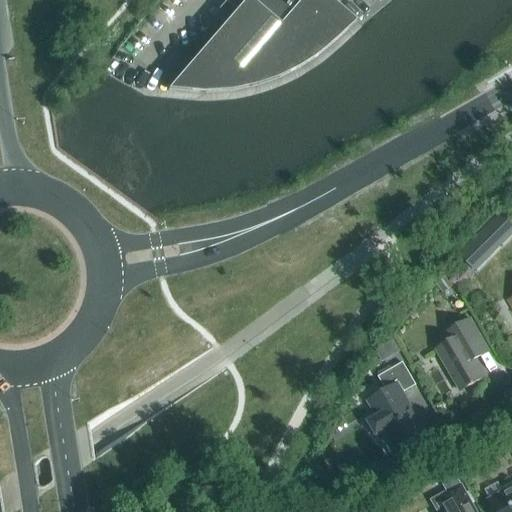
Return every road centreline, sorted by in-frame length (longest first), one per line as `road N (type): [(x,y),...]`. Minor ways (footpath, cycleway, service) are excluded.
road 1 (secondary): [(216,241),(265,225),(511,91)]
road 2 (primary): [(75,511),(57,400),(62,352)]
road 3 (primary): [(0,378),(13,408),(30,511)]
road 4 (secondary): [(102,281),(179,264),(216,241)]
road 5 (secondary): [(216,241),(174,237),(96,247)]
